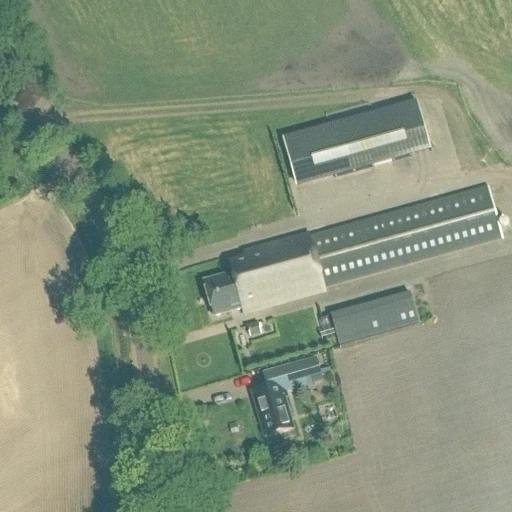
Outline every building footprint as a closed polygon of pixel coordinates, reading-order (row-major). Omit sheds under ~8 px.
[(335,181),(431,154),(418,107),(283,145),(295,185),(333,174),(335,181)] [(324,292),(502,242),(489,190),(309,240),(309,237),(243,255),(244,260),(230,265),(233,277),(205,285),(214,319),(242,311),(243,317),(324,295),(324,292)] [(332,317),(341,348),(418,326),(409,295),(332,317)] [(258,325),(247,329),(251,340),(262,337),(258,325)] [(267,392),(253,396),(267,441),(294,433),(285,401),(287,401),(286,396),(324,385),(317,361),(263,376),(267,392)]
